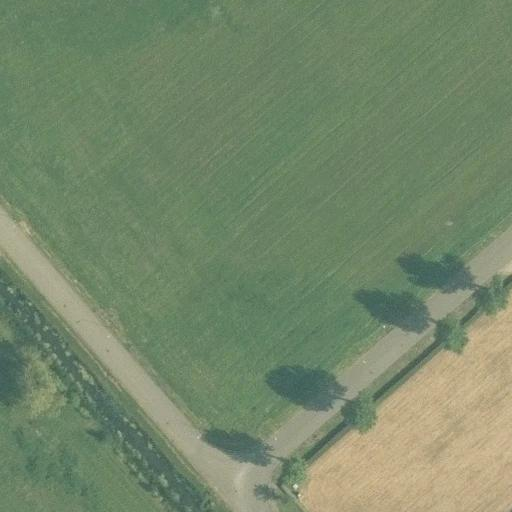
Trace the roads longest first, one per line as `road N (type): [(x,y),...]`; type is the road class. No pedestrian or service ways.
road 1 (unclassified): [(236,488),(511,247)]
road 2 (unclassified): [(0,223),(236,488)]
